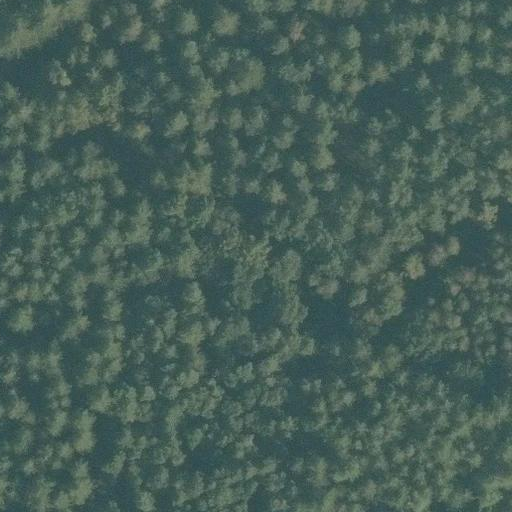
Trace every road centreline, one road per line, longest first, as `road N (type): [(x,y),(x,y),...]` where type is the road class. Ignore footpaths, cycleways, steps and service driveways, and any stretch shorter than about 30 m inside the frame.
road 1 (track): [(354,338),(188,253),(1,71)]
road 2 (track): [(354,338),(511,206)]
road 3 (track): [(511,400),(354,338)]
